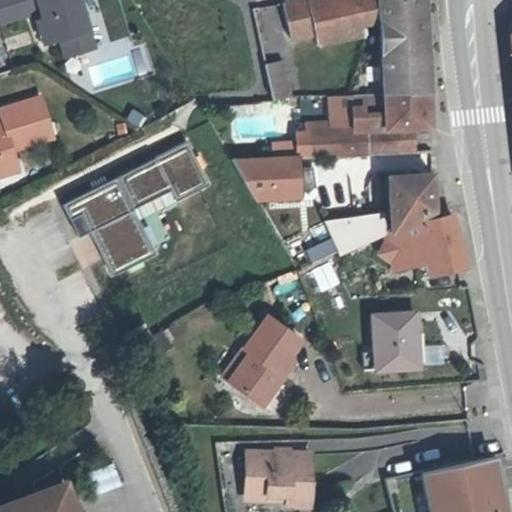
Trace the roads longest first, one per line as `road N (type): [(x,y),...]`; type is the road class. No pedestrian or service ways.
road 1 (primary): [(468,0),(477,117),(511,325)]
road 2 (residential): [(122,441),(19,235)]
